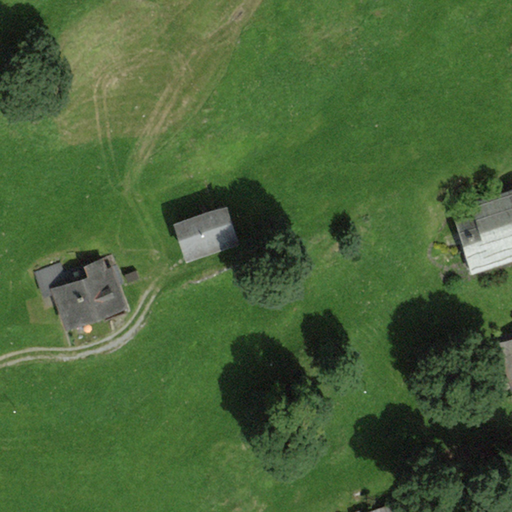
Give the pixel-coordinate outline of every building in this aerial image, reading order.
[(511,185),(476,197),(478,204),(459,211),(464,225),(457,227),(469,265),(497,256),(492,241),(511,235),(511,236),(511,185)] [(223,201),(174,217),(185,248),(234,232),(223,201)] [(497,256),(511,250),(511,236),(511,235),(492,241),(497,256)] [(98,255),(82,260),(99,305),(102,312),(123,305),(112,275),(118,273),(113,261),(102,265),(98,255)] [(67,317),(99,305),(82,260),(61,268),(58,260),(35,268),(43,288),(54,284),(67,317)] [(511,333),(498,338),(510,377),(511,376),(511,333)] [(357,508),(358,511),(399,511),(402,511),(397,495),(357,508)]
